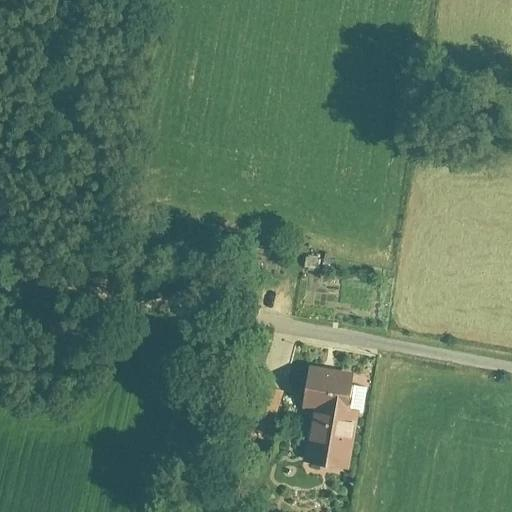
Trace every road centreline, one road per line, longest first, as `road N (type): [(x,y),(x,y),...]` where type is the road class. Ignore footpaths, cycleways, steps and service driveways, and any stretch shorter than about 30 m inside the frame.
road 1 (residential): [(511,368),(200,313)]
road 2 (track): [(200,313),(0,278)]
